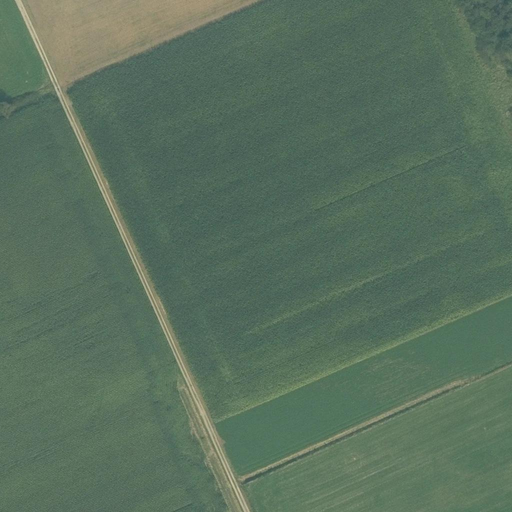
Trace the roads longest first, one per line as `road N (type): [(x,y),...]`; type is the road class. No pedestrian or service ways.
road 1 (track): [(53,81),(247,511)]
road 2 (track): [(53,81),(238,0)]
